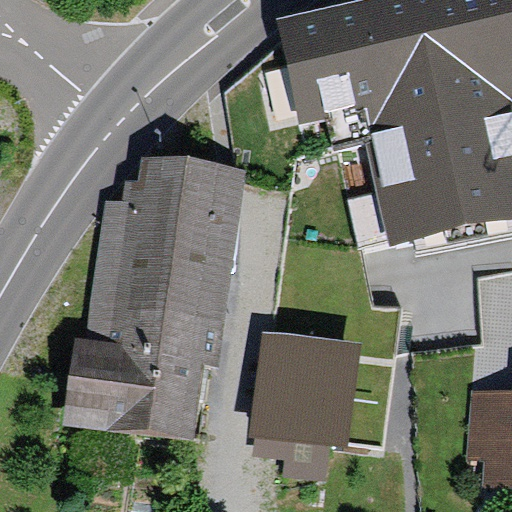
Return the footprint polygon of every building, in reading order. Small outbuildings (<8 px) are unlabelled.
[(511,0),(419,0),(420,1),(281,32),(303,137),(365,124),(393,258),(511,232),(511,124),(511,122),(511,121),(511,0)] [(87,348),(78,346),(66,433),(192,450),(202,370),(218,372),(244,183),(145,169),(141,195),(129,194),(127,211),(106,209),(87,348)] [(360,354),(264,341),(249,443),(346,457),(360,354)] [(364,364),(359,445),(390,447),(396,366),(364,364)] [(511,399),(474,397),(469,464),(488,465),(487,491),(511,492),(511,399)]
